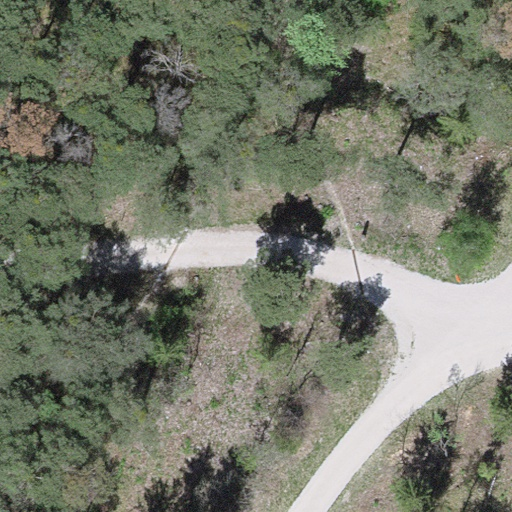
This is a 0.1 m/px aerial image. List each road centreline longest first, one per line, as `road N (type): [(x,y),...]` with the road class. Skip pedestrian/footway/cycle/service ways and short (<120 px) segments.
road 1 (track): [(461,289),(178,267),(0,284)]
road 2 (track): [(461,289),(296,511)]
